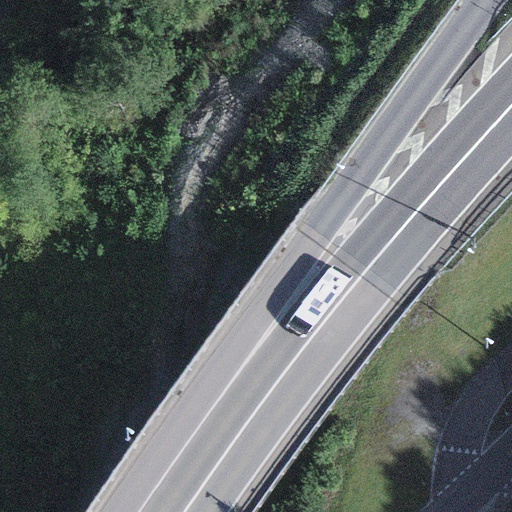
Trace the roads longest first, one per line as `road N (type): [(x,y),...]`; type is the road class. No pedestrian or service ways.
road 1 (primary): [(366,0),(134,317),(6,511)]
road 2 (primary): [(483,0),(213,386),(142,511)]
road 3 (trunk): [(185,511),(296,356),(511,105)]
road 4 (unclassified): [(511,366),(472,421),(469,466),(477,489)]
